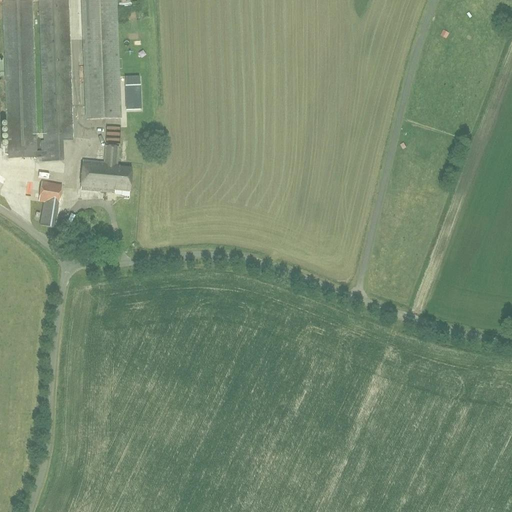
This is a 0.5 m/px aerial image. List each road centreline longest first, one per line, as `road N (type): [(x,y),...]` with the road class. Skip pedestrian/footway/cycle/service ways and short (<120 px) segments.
road 1 (unclassified): [(70,260),(237,257),(452,331),(511,342)]
road 2 (unknown): [(354,297),(432,0)]
road 3 (unclassified): [(28,511),(48,440),(53,345),(70,260)]
